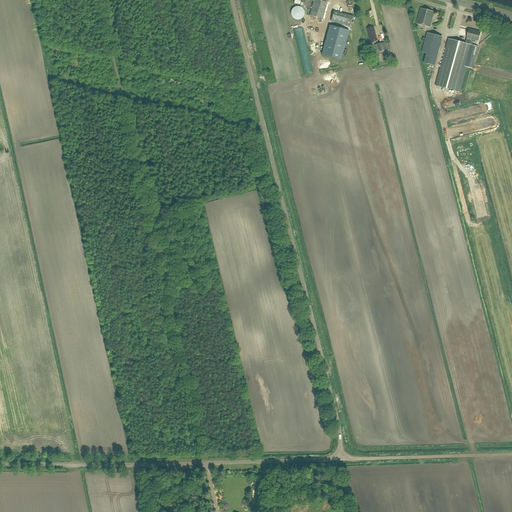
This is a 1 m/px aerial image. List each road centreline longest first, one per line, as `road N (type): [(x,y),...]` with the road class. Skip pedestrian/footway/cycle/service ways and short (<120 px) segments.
road 1 (track): [(206,462),(103,0)]
road 2 (unclassified): [(336,459),(337,423),(231,0)]
road 3 (unclassified): [(0,464),(336,459)]
road 4 (unclassified): [(336,459),(511,454)]
